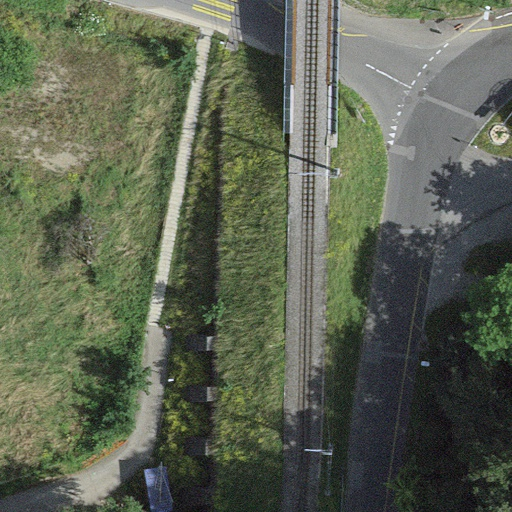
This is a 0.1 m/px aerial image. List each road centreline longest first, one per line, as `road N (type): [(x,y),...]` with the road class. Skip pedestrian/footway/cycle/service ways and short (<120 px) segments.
road 1 (tertiary): [(364,511),(410,210)]
road 2 (tertiary): [(198,0),(447,101)]
road 3 (residential): [(134,444),(0,506)]
